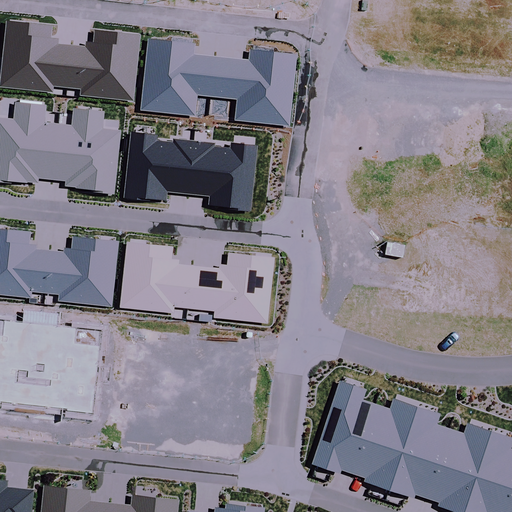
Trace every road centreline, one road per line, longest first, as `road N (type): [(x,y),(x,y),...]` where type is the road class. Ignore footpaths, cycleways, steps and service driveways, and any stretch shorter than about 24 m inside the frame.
road 1 (unknown): [(11,5),(335,46)]
road 2 (residential): [(298,235),(0,202)]
road 3 (residential): [(279,475),(0,449)]
road 4 (unknown): [(340,0),(316,237)]
road 5 (residential): [(302,332),(461,372),(511,369)]
road 6 (residential): [(302,332),(279,475)]
